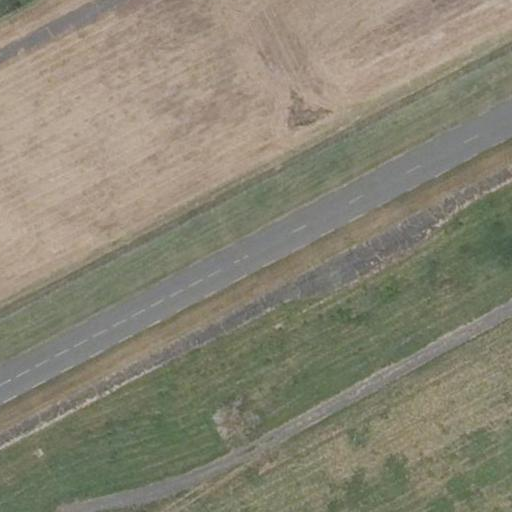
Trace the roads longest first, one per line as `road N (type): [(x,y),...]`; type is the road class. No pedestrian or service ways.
road 1 (track): [(511,169),(0,438)]
road 2 (track): [(67,511),(177,487),(511,312)]
